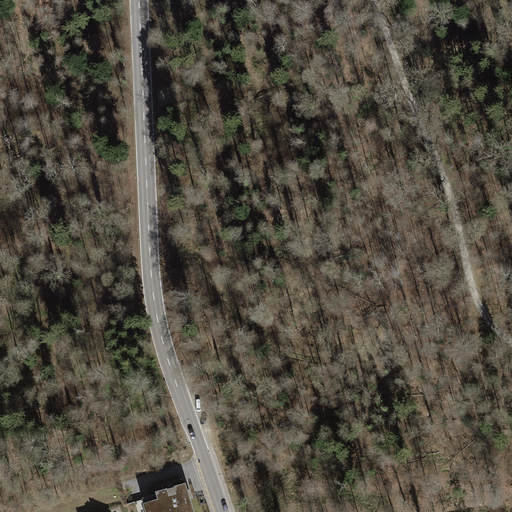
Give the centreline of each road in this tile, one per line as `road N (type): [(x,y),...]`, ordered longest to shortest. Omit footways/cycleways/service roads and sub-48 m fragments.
road 1 (track): [(376,0),(445,177),(465,270),(487,321),(511,343)]
road 2 (tertiary): [(222,511),(166,356),(147,248)]
road 3 (tertiary): [(139,0),(147,248)]
